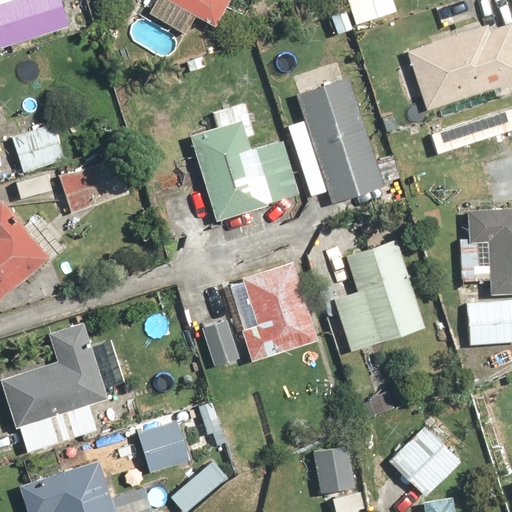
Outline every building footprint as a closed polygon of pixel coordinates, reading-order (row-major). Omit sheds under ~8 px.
[(3,0),(0,1),(0,49),(65,30),(56,0),(64,0),(67,8),(85,2),(84,0),(3,0)] [(164,0),(208,25),(222,0),(164,0)] [(389,0),(340,0),(348,26),(394,13),(389,0)] [(349,32),(341,9),(322,15),(330,38),(349,32)] [(484,24),(403,49),(421,109),(511,80),(511,40),(507,24),(486,30),(484,24)] [(348,76),(293,93),(326,202),(381,185),(348,76)] [(405,161),(511,129),(511,108),(399,142),(405,161)] [(237,115),(183,132),(209,219),(291,194),(275,140),(247,148),(237,115)] [(53,124),(7,137),(18,176),(64,164),(53,124)] [(57,189),(63,213),(116,198),(109,174),(57,189)] [(187,217),(176,180),(159,185),(170,222),(187,217)] [(0,292),(44,255),(0,202),(0,292)] [(511,290),(511,206),(460,210),(462,242),(482,241),(485,292),(511,290)] [(418,325),(391,237),(340,253),(352,289),(330,296),(345,347),(418,325)] [(310,338),(285,259),(237,274),(251,320),(232,326),(242,359),(310,338)] [(0,374),(0,407),(6,426),(101,398),(77,321),(42,332),(50,360),(0,374)] [(225,321),(195,329),(205,367),(235,359),(225,321)] [(207,399),(193,404),(204,433),(218,427),(207,399)] [(175,419),(126,434),(139,476),(188,462),(175,419)] [(435,441),(429,434),(393,469),(419,496),(455,461),(453,459),(464,448),(446,430),(435,441)] [(343,447),(311,452),(317,492),(349,488),(343,447)] [(94,458),(12,483),(20,511),(151,511),(143,485),(106,496),(94,458)] [(418,511),(447,511),(445,495),(417,500),(418,511)]
